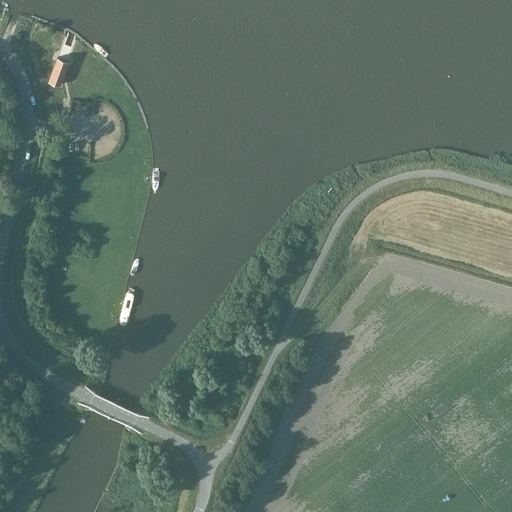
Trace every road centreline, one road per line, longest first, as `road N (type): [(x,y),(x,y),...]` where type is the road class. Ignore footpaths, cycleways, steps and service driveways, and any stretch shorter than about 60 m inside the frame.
road 1 (unclassified): [(203,467),(229,444),(353,202),(393,179),(433,173),(511,194)]
road 2 (unclassified): [(203,467),(167,434),(34,366),(0,317)]
road 3 (unclassified): [(0,255),(27,123),(13,62)]
